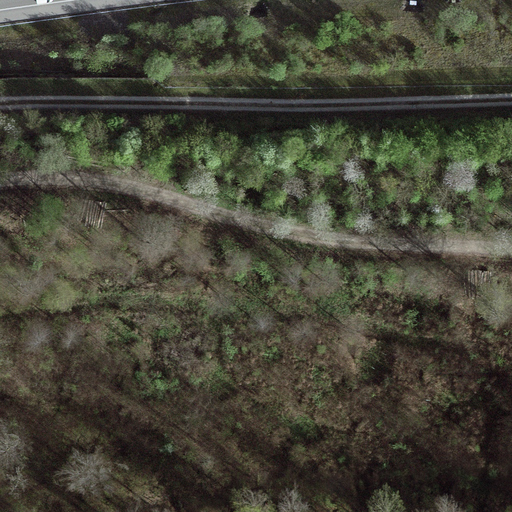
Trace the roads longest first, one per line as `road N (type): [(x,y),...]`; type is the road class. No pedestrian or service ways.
road 1 (track): [(0,180),(95,181),(336,239),(511,248)]
road 2 (track): [(0,104),(511,101)]
